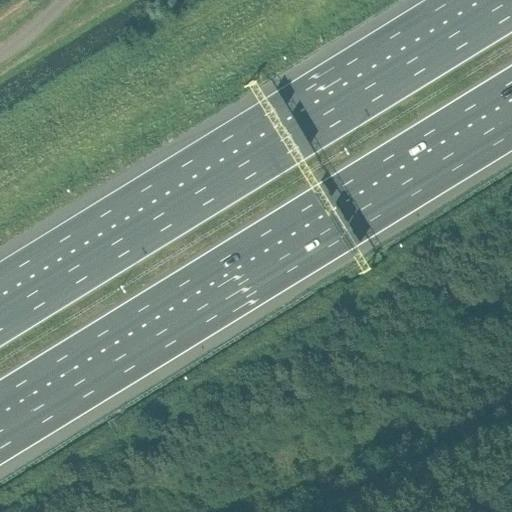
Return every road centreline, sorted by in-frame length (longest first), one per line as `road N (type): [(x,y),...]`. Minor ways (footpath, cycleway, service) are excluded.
road 1 (motorway): [(0,417),(511,99)]
road 2 (motorway): [(495,0),(0,302)]
